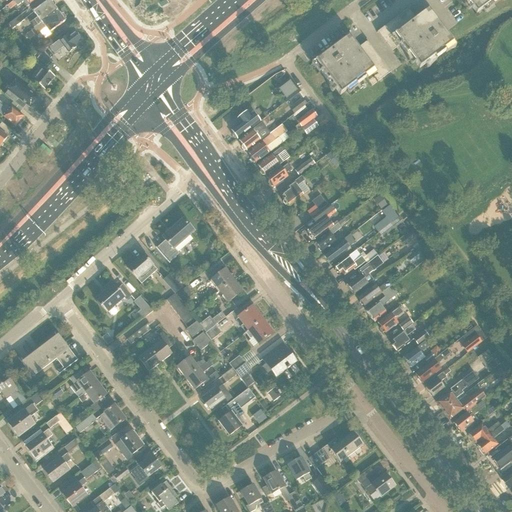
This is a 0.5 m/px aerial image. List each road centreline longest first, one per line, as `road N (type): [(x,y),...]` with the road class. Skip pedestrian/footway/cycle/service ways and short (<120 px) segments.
road 1 (residential): [(361,401),(205,486),(101,358)]
road 2 (residential): [(497,511),(292,241)]
road 3 (tertiary): [(478,511),(274,255)]
road 4 (residential): [(190,180),(361,401)]
road 5 (secondary): [(0,259),(149,102)]
road 6 (secondary): [(139,83),(0,237)]
road 7 (residential): [(58,299),(190,180)]
road 8 (residential): [(361,401),(445,511)]
road 9 (residential): [(292,241),(220,146),(207,156)]
road 10 (secondary): [(162,89),(260,0)]
road 11 (residential): [(0,182),(78,86)]
